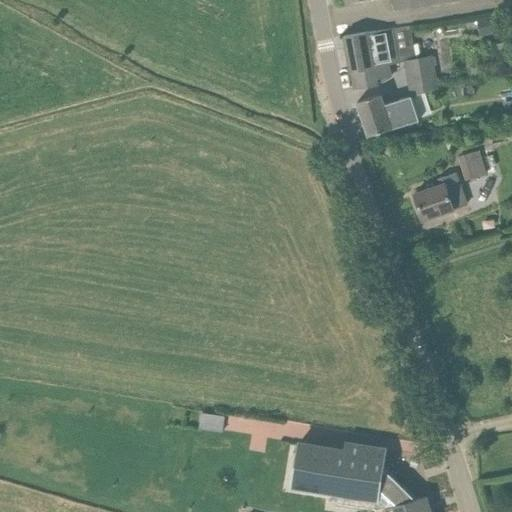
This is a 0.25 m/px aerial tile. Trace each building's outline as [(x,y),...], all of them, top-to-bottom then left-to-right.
[(393,0),(395,10),(457,0),(393,0)] [(476,20),(480,36),(483,36),(500,32),(497,15),(479,19),(476,20)] [(390,64),(400,62),(393,27),(363,32),(343,36),(350,72),(351,71),(354,88),(374,85),(379,83),(378,77),(392,75),(390,64)] [(505,50),(504,42),(494,44),(496,52),(505,50)] [(405,61),(409,85),(437,80),(433,56),(417,59),(405,61)] [(480,75),(479,67),(469,68),(471,77),(480,75)] [(437,80),(409,85),(411,95),(439,88),(437,80)] [(368,135),(418,119),(410,97),(385,105),(381,94),(357,101),(368,135)] [(511,101),(502,103),(504,115),(511,114),(511,101)] [(466,180),(485,174),(493,171),(486,148),(458,157),(466,180)] [(467,204),(457,172),(437,179),(438,183),(413,192),(422,220),(455,210),(455,208),(467,204)] [(224,417),(200,413),(198,429),(222,433),(224,417)] [(296,445),(291,487),(376,498),(385,507),(385,511),(429,511),(425,496),(415,498),(381,461),(383,448),(343,443),(342,452),(296,445)]
